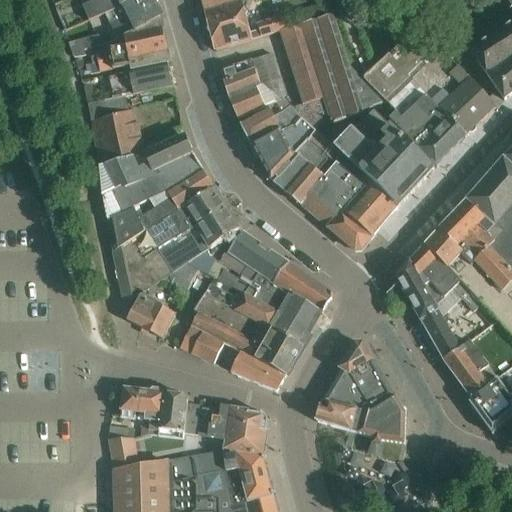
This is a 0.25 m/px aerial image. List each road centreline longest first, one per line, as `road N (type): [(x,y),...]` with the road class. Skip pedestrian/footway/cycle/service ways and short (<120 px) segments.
road 1 (residential): [(180,0),(224,145),(254,199),(363,288)]
road 2 (residential): [(363,288),(511,128)]
road 3 (residential): [(296,417),(105,366)]
road 4 (residential): [(363,288),(441,419),(436,435)]
road 5 (residential): [(296,417),(363,288)]
